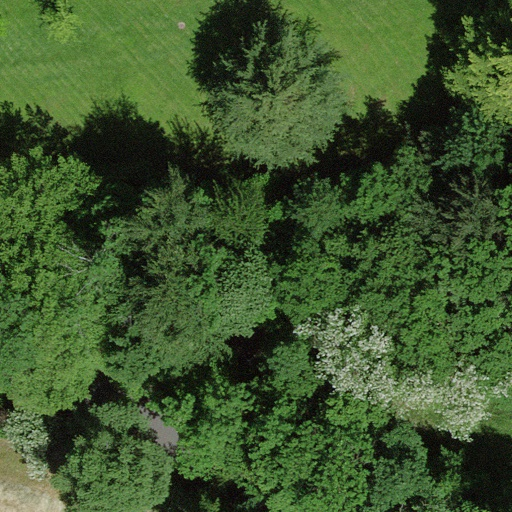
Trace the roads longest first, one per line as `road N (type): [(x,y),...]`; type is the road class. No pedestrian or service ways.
road 1 (track): [(511,296),(244,329),(0,347)]
road 2 (unclassified): [(298,511),(119,397),(0,353)]
